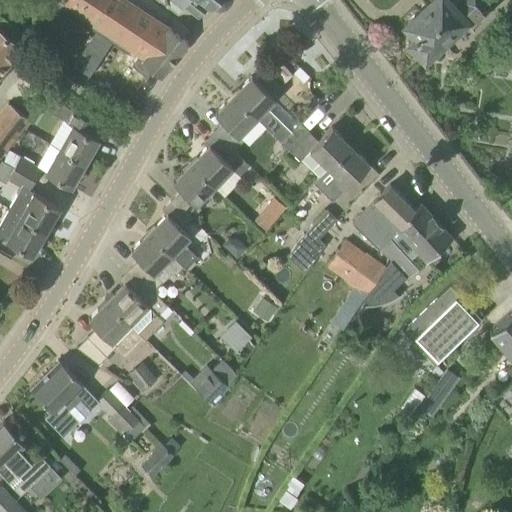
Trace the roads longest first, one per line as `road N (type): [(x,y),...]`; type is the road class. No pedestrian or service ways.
road 1 (tertiary): [(0,374),(69,276),(190,67),(254,0)]
road 2 (secondary): [(511,262),(314,0)]
